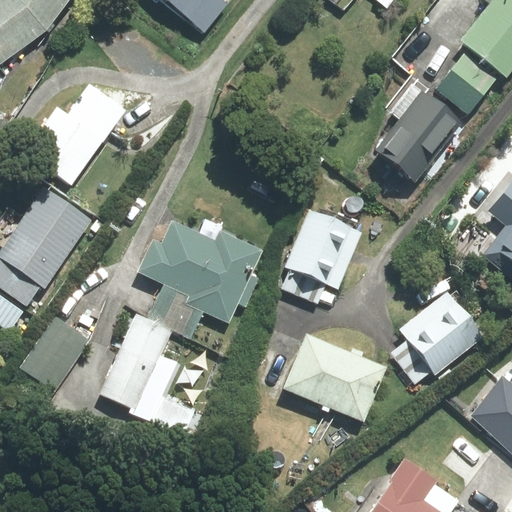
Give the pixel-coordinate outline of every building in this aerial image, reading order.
[(0,0),(0,63),(37,36),(63,0),(0,0)] [(152,0),(198,37),(222,7),(212,0),(152,0)] [(402,10),(389,0),(368,0),(368,1),(392,22),(402,10)] [(511,0),(491,0),(454,47),(499,82),(511,65),(511,0)] [(431,94),(463,118),(489,84),(456,60),(431,94)] [(407,89),(385,117),(393,123),(366,157),(408,190),(457,127),(407,89)] [(60,123),(49,115),(19,159),(66,190),(115,116),(80,92),(60,123)] [(501,229),(478,260),(511,285),(511,191),(503,185),(481,214),(501,229)] [(84,226),(36,194),(0,246),(0,296),(21,311),(35,291),(38,293),(84,226)] [(319,289),(331,294),(353,238),(299,217),(278,273),(285,275),(278,293),(313,306),(319,289)] [(145,246),(131,277),(159,289),(147,317),(189,336),(198,315),(224,327),(233,308),(241,311),(253,284),(245,280),(255,256),(212,237),(208,247),(164,228),(155,250),(145,246)] [(439,296),(391,335),(400,345),(385,358),(410,389),(427,376),(429,379),(476,341),(439,296)] [(0,331),(4,334),(16,316),(0,305),(0,331)] [(83,344),(49,321),(17,369),(50,392),(83,344)] [(127,321),(94,397),(146,419),(143,425),(176,438),(186,414),(154,400),(179,343),(127,321)] [(296,342),(276,395),(356,426),(377,373),(296,342)] [(511,383),(501,375),(469,413),(511,447),(511,383)] [(431,482),(433,480),(402,459),(365,511),(447,511),(456,499),(431,482)]
